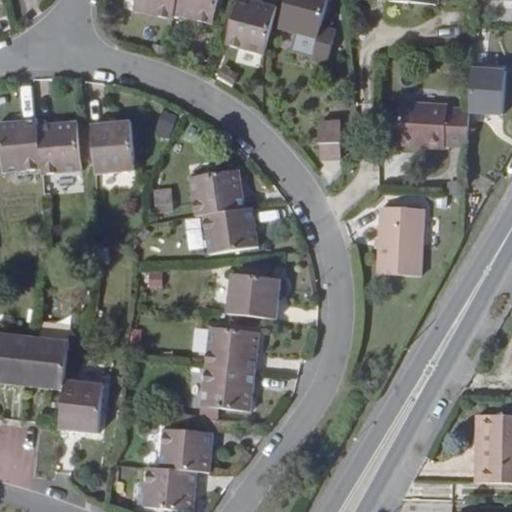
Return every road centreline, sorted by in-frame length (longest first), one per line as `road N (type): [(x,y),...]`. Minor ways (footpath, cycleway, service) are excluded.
road 1 (unclassified): [(241,511),(330,375),(340,276),(328,233),(293,171),(222,107),(137,68),(49,47)]
road 2 (tertiary): [(347,511),(511,223)]
